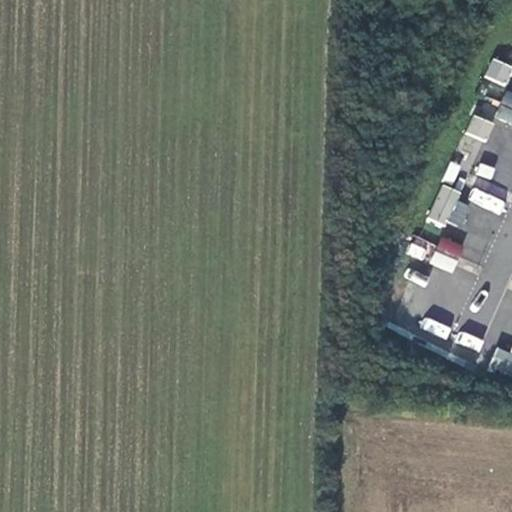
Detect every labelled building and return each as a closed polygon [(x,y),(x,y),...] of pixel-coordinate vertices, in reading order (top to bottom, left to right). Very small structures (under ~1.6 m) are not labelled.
[(505,86),(511,71),(511,65),(493,57),(484,76),(505,86)] [(511,94),(506,92),(495,117),(511,124),(511,94)] [(464,130),(484,141),(494,124),(474,113),(464,130)] [(467,208),(456,204),(461,192),(441,184),(428,216),(458,228),(467,208)] [(472,187),(467,199),(499,213),(504,202),(472,187)] [(441,238),(429,263),(451,273),(462,247),(441,238)] [(511,346),(510,352),(495,347),(487,368),(511,377),(511,346)]
